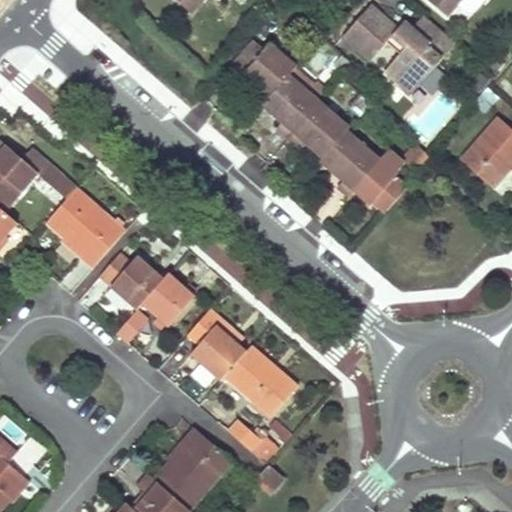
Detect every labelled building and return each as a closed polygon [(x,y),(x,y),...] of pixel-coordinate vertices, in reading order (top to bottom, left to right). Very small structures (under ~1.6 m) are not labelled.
[(202,0),(172,0),(189,15),(202,0)] [(427,0),(447,17),(462,0),(483,0),(484,1),(484,0),(427,0)] [(456,44),(424,17),(412,30),(406,37),(397,30),(370,7),(347,33),(360,44),(356,49),(371,61),(387,44),(399,55),(391,65),(417,88),(456,44)] [(406,37),(412,30),(403,23),(397,30),(406,37)] [(360,44),(347,33),(343,38),(356,49),(360,44)] [(232,65),(270,99),(291,75),(296,69),(270,44),(263,51),(253,42),(232,65)] [(384,73),(410,96),(417,88),(391,65),(384,73)] [(320,101),(327,94),(297,68),(296,69),(291,75),(320,101)] [(276,129),(287,139),(320,101),(291,75),(270,99),(263,107),(272,116),(281,124),(276,129)] [(303,143),(323,160),(348,132),(351,129),(320,101),(287,139),(298,149),(303,143)] [(511,129),(498,117),(460,161),(491,189),(509,169),(511,165),(511,129)] [(348,132),(323,160),(321,162),(343,182),(337,189),(347,198),(354,191),(377,164),(380,161),(379,160),(364,147),(348,132)] [(373,136),(364,147),(379,160),(388,150),(373,136)] [(416,145),(404,158),(420,173),(422,170),(432,159),(426,154),(416,145)] [(0,208),(5,212),(38,176),(55,192),(66,180),(33,150),(23,162),(7,147),(0,154),(0,208)] [(405,189),(377,164),(354,191),(370,206),(373,203),(384,213),(405,189)] [(66,180),(55,192),(66,202),(77,190),(66,180)] [(47,223),(58,232),(68,241),(70,238),(87,252),(81,259),(93,269),(126,233),(77,190),(66,202),(47,223)] [(0,246),(19,224),(5,212),(0,208),(0,252),(1,252),(0,250),(0,246)] [(132,262),(121,253),(100,277),(138,310),(142,306),(165,280),(138,256),(132,262)] [(72,292),(90,273),(79,262),(61,281),(72,292)] [(195,296),(170,274),(165,280),(142,306),(167,328),(195,296)] [(225,378),(247,353),(232,338),(237,333),(211,309),(187,336),(199,347),(192,355),(221,382),(225,378)] [(149,320),(138,310),(117,334),(128,344),(149,320)] [(253,346),(247,353),(225,378),(248,398),(271,418),(298,388),(253,346)] [(252,453),(261,442),(237,421),(228,432),(252,453)] [(284,447),(293,436),(275,421),(265,432),(284,447)] [(171,460),(154,479),(189,511),(232,462),(214,446),(194,428),(183,440),(190,446),(182,454),(174,463),(171,460)] [(0,509),(9,500),(11,498),(8,495),(23,477),(8,463),(17,453),(0,437),(0,509)] [(256,483),(271,496),(284,481),(269,469),(256,483)] [(148,496),(135,510),(136,511),(190,511),(189,511),(154,479),(148,474),(137,486),(148,496)] [(13,503),(30,483),(23,477),(8,495),(11,498),(9,500),(13,503)]
